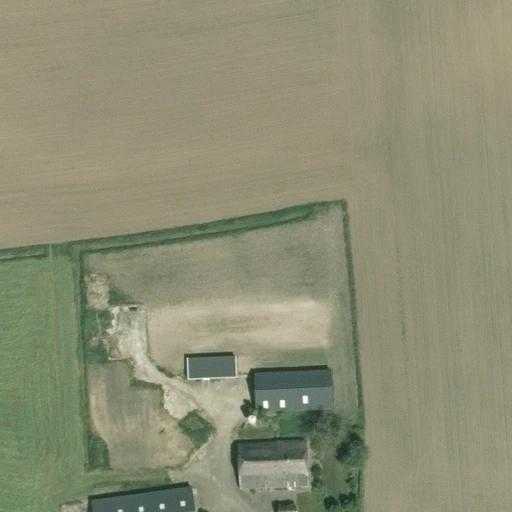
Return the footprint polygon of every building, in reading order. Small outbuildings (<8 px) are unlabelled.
[(93,307),(106,306),(104,290),(92,291),(93,307)] [(124,361),(140,360),(137,307),(121,308),(124,361)] [(237,377),(252,377),(251,356),(235,357),(235,358),(226,358),(227,380),(237,379),(237,377)] [(255,415),(332,411),(330,372),(255,376),(255,415)] [(164,395),(96,398),(97,423),(166,420),(164,395)] [(198,407),(160,450),(181,469),(219,427),(198,407)] [(240,491),(307,487),(305,442),(237,446),(240,491)] [(92,511),(193,511),(191,490),(91,504),(92,511)]
